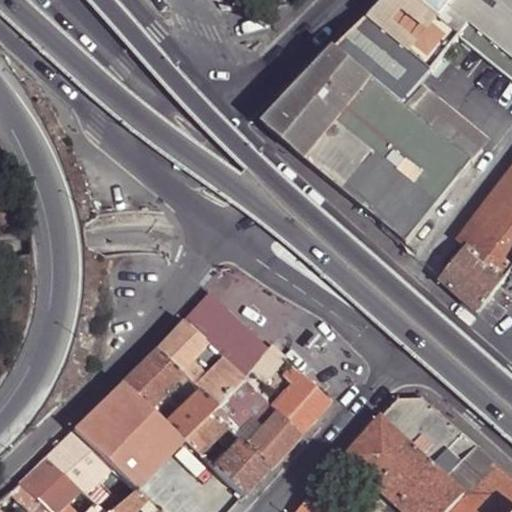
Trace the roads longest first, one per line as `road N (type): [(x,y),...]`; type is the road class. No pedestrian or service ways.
road 1 (secondary): [(6,0),(323,256),(511,424)]
road 2 (secondary): [(511,392),(205,115),(103,0)]
road 3 (motorway): [(0,98),(53,195),(61,243),(57,307),(41,364),(0,429)]
road 4 (residential): [(217,229),(185,287),(112,375),(0,478)]
road 5 (tertiary): [(217,229),(361,332),(408,353)]
road 6 (motorway): [(248,203),(408,353)]
road 7 (residential): [(265,511),(408,353)]
road 8 (tertiary): [(0,35),(156,169)]
road 9 (tertiary): [(441,316),(303,193)]
road 10 (tertiary): [(347,0),(219,121)]
road 11 (motorway): [(44,0),(159,117)]
road 12 (tertiary): [(188,98),(124,65),(65,0)]
road 13 (tertiary): [(408,353),(511,445)]
